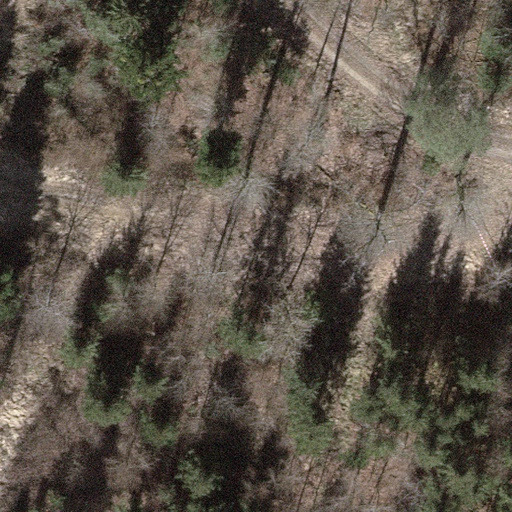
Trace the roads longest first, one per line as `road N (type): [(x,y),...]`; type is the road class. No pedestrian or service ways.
road 1 (track): [(511,207),(410,235),(347,233),(0,177)]
road 2 (track): [(280,0),(397,97),(453,128),(511,142)]
